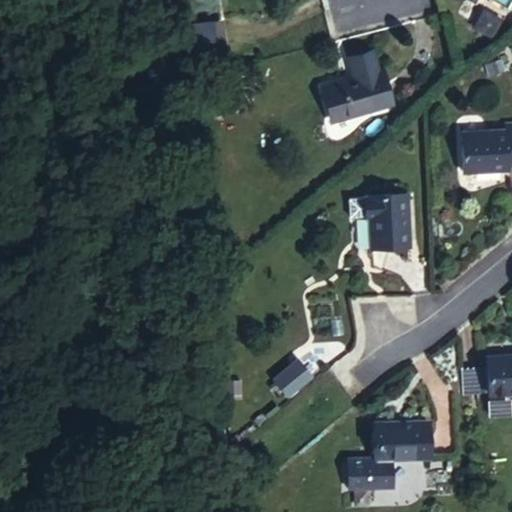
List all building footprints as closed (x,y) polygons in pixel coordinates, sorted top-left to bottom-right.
[(196,23),(198,51),(226,50),(225,21),(196,23)] [(215,60),(195,63),(199,88),(219,85),(215,60)] [(351,90),(323,97),(329,125),(364,117),(366,126),(394,119),(387,81),(377,84),(372,65),(347,71),(351,90)] [(511,148),(464,152),(467,192),(511,187),(511,178),(511,139),(509,140),(511,148)] [(407,189),(363,193),(364,214),(364,216),(370,215),(371,247),(411,245),(407,189)] [(364,214),(363,194),(347,194),(348,215),(364,214)] [(511,351),(489,353),(492,389),(511,387),(511,351)] [(292,394),(269,414),(282,429),(305,410),(292,394)] [(436,461),(433,422),(380,427),(383,465),(355,467),(357,495),(401,492),(399,464),(436,461)]
